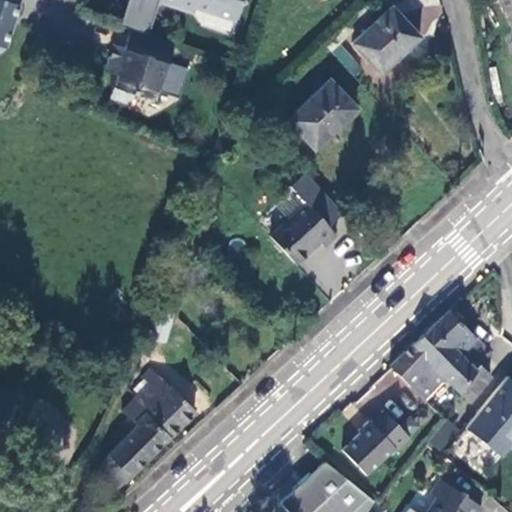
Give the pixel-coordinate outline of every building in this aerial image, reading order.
[(12,20),(18,0),(0,0),(0,50),(3,49),(10,28),(9,21),(12,20)] [(146,36),(157,1),(175,7),(177,0),(126,0),(118,27),(127,30),(146,36)] [(177,0),(175,7),(190,12),(193,7),(205,10),(211,8),(213,13),(232,19),(238,2),(241,0),(177,0)] [(368,16),(360,6),(321,41),(330,51),(368,16)] [(390,6),(351,43),(379,74),(418,37),(390,6)] [(164,62),(170,45),(164,43),(146,36),(127,30),(121,47),(112,45),(107,62),(117,65),(114,76),(107,96),(122,103),(129,99),(131,94),(150,101),(158,79),(163,77),(167,63),(164,62)] [(345,53),(338,58),(351,74),(358,68),(345,53)] [(103,72),(114,76),(117,65),(107,62),(103,72)] [(355,109),(320,72),(299,91),(308,101),(286,121),(313,149),(355,109)] [(327,226),(342,213),(304,173),(290,186),(305,203),(269,236),(294,264),(317,242),(322,247),(335,235),(327,226)] [(160,311),(151,339),(166,344),(175,316),(160,311)] [(487,353),(446,312),(411,346),(443,378),(468,403),(488,378),(477,366),(487,353)] [(388,366),(422,400),(443,378),(411,346),(388,366)] [(148,383),(131,401),(141,410),(140,411),(145,417),(147,416),(168,437),(193,413),(152,371),(145,379),(148,383)] [(511,381),(507,377),(465,429),(500,457),(511,442),(511,381)] [(0,425),(15,391),(0,385),(0,425)] [(115,490),(168,437),(147,416),(145,417),(140,411),(141,410),(131,401),(122,411),(128,417),(136,425),(128,433),(121,426),(109,439),(115,444),(107,454),(97,471),(115,490)] [(40,408),(40,430),(62,430),(61,408),(40,408)] [(359,434),(340,451),(363,476),(391,450),(393,452),(407,439),(381,411),(367,423),(366,421),(356,431),(359,434)] [(120,425),(121,426),(128,433),(136,425),(128,417),(120,425)] [(444,419),(430,443),(444,451),(458,427),(444,419)] [(365,511),(373,501),(323,462),(279,502),(287,511),(365,511)] [(478,511),(481,509),(441,481),(431,495),(437,499),(427,511),(478,511)]
